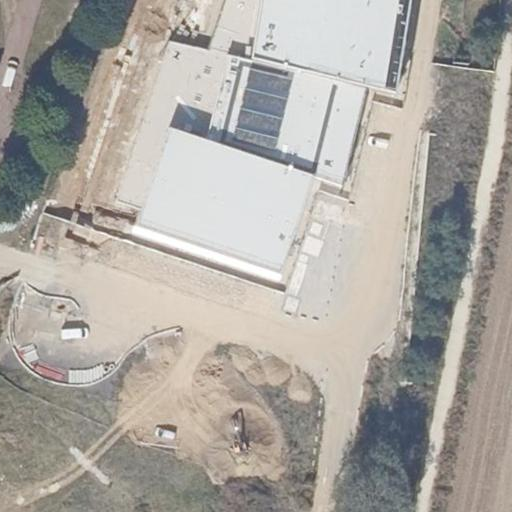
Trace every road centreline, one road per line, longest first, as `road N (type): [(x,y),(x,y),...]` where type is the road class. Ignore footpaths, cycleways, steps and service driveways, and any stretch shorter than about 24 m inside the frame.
road 1 (track): [(416,511),(504,0)]
road 2 (unknown): [(323,511),(343,394),(314,350),(52,266)]
